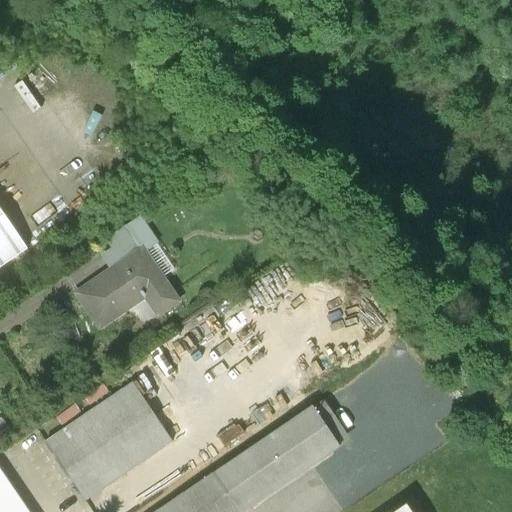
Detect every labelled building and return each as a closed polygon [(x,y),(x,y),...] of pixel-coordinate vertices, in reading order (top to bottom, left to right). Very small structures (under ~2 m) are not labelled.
[(0,181),(18,169),(14,162),(0,171),(0,181)] [(0,267),(30,247),(0,204),(0,267)] [(137,255),(77,295),(100,330),(147,298),(159,316),(179,303),(162,278),(156,282),(137,255)] [(131,385),(48,441),(86,498),(169,443),(131,385)] [(214,475),(158,511),(248,511),(341,450),(313,408),(214,474),(214,475)] [(32,511),(0,465),(0,511),(32,511)]
